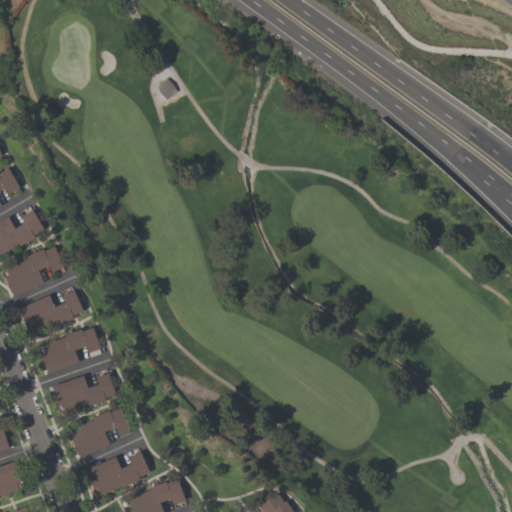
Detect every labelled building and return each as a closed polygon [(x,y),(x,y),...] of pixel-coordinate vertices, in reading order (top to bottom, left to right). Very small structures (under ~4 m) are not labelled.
[(173,90),(161,99),(152,86),(164,77),(173,90)] [(0,171),(7,168),(18,187),(6,194),(3,188),(0,189),(0,171)] [(43,232),(18,246),(17,244),(0,253),(0,220),(7,217),(13,228),(23,223),(19,216),(31,209),(43,232)] [(42,282),(11,295),(6,283),(4,284),(2,278),(3,278),(3,277),(6,275),(3,268),(26,258),(25,256),(42,249),(42,251),(53,246),(62,267),(50,272),(47,266),(36,270),(42,282)] [(17,308),(47,295),(52,307),(63,302),(59,292),(71,287),(81,310),(75,313),(76,316),(55,325),(54,322),(31,332),(29,326),(26,327),(17,308)] [(46,373),(39,353),(43,352),(40,345),(49,341),(48,340),(52,339),(53,340),(64,336),(63,334),(79,328),(80,331),(91,327),(98,349),(97,349),(99,353),(88,357),(87,353),(86,353),(83,346),(73,349),(77,363),(46,373)] [(86,388),(97,384),(95,377),(108,373),(115,396),(88,406),(87,404),(59,413),(50,386),(81,375),(86,388)] [(69,428),(81,423),(81,424),(92,419),(91,417),(108,410),(108,411),(119,407),(128,429),(127,429),(129,433),(118,437),(117,433),(116,434),(113,427),(103,431),(108,444),(77,457),(69,438),(73,437),(69,428)] [(0,452),(8,450),(0,424),(0,452)] [(83,470),(114,456),(119,468),(129,463),(126,457),(138,452),(147,473),(141,476),(142,478),(122,487),(121,485),(99,495),(96,488),(92,489),(83,470)] [(0,464),(14,460),(20,481),(15,482),(17,490),(0,495),(0,464)] [(159,502),(162,511),(127,511),(125,507),(128,505),(125,497),(137,493),(137,494),(148,489),(147,487),(164,481),(165,484),(176,479),(184,500),(171,505),(169,498),(159,502)] [(261,511),(256,505),(275,491),(282,502),(284,501),(291,511),(261,511)]
